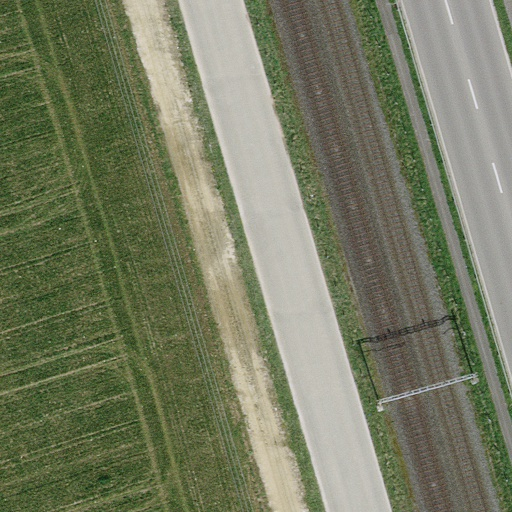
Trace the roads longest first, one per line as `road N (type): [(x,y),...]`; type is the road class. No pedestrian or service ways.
road 1 (unclassified): [(213,0),(361,511)]
road 2 (primary): [(511,237),(443,0)]
